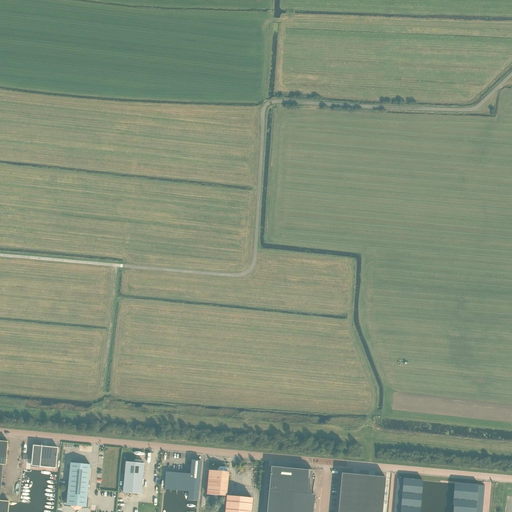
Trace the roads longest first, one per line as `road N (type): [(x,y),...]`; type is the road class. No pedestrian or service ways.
road 1 (unclassified): [(0,254),(245,276),(255,260),(263,108),(276,101),(472,111),(511,72)]
road 2 (unclassified): [(335,463),(0,432)]
road 3 (unclassified): [(335,463),(511,478)]
road 4 (track): [(115,265),(101,396)]
